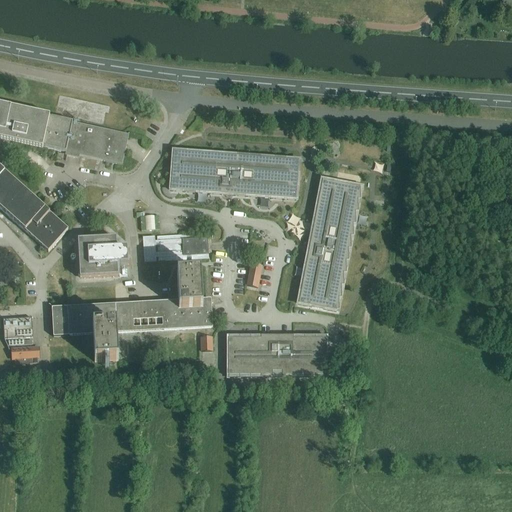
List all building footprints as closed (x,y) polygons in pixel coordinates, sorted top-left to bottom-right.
[(511,0),(502,0),(502,9),(511,10),(511,0)] [(0,210),(48,254),(68,231),(58,222),(55,219),(0,170),(0,167),(5,158),(7,152),(9,145),(9,141),(89,159),(122,166),(129,136),(0,107),(0,210)] [(171,178),(170,192),(196,194),(196,190),(208,190),(207,194),(219,195),(221,195),(221,194),(227,195),(232,195),(232,196),(235,196),(258,198),(259,194),(270,195),(270,199),(296,201),(297,187),(294,187),(295,175),(298,175),(299,162),(173,153),(172,166),(175,167),(174,178),(171,178)] [(335,184),(322,182),(310,244),(311,244),(310,249),(309,255),(308,255),(305,268),(309,269),(307,280),(303,280),(298,305),(312,308),(312,305),(324,307),(323,310),(336,313),(335,307),(339,307),(338,295),(341,295),(341,283),(343,283),(343,270),(346,270),(345,258),(348,258),(348,246),(350,246),(350,234),(353,234),(353,226),(350,225),(353,214),(355,214),(355,209),(358,209),(357,197),(360,197),(360,189),(347,186),(346,189),(335,187),(335,184)] [(159,230),(158,216),(149,216),(149,231),(159,230)] [(208,256),(211,255),(211,251),(208,251),(207,244),(211,244),(211,239),(207,239),(207,235),(143,239),(144,264),(208,260),(208,256)] [(117,267),(128,267),(127,250),(116,250),(116,240),(78,241),(79,279),(117,277),(117,267)] [(251,266),(247,287),(257,289),(261,268),(251,266)] [(115,296),(115,306),(75,309),(72,309),(52,310),(54,338),(93,336),(95,363),(118,362),(117,335),(212,329),(211,301),(202,302),(200,274),(177,276),(178,303),(172,303),(132,305),(130,296),(115,296)] [(4,329),(4,341),(33,339),(32,319),(3,321),(4,329)] [(260,340),(228,340),(228,379),(325,379),(325,340),(293,340),(293,337),(282,337),(282,340),(272,340),(272,337),(260,337),(260,340)] [(211,339),(201,340),(202,353),(212,352),(211,339)] [(33,349),(12,351),(12,361),(14,361),(15,366),(24,365),(37,365),(37,359),(39,359),(39,349),(33,349)]
